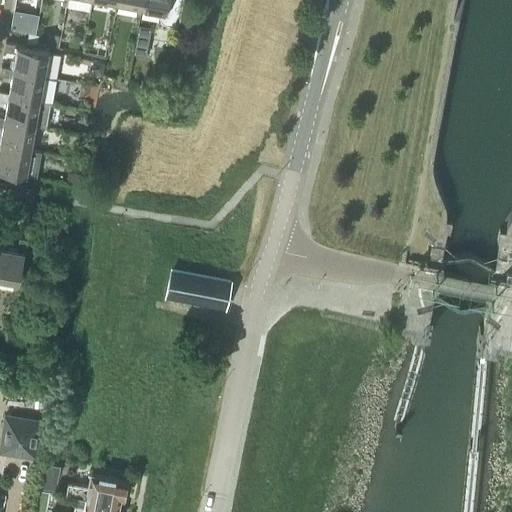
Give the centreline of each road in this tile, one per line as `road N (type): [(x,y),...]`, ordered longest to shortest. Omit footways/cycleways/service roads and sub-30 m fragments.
road 1 (tertiary): [(214,511),(271,250)]
road 2 (tertiary): [(271,250),(338,0)]
road 3 (unclassified): [(511,297),(271,250)]
